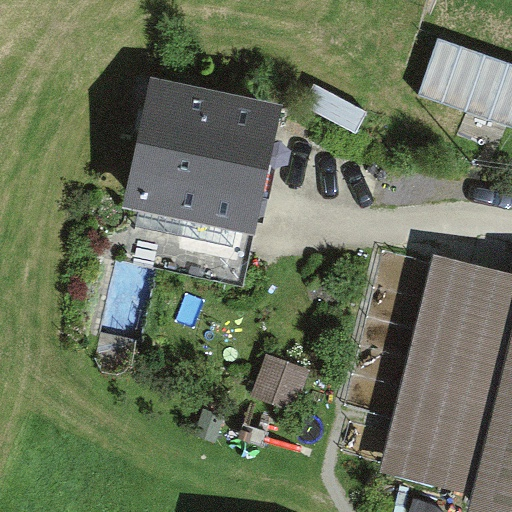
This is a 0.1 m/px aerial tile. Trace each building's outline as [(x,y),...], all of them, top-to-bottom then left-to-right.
[(511,46),(446,26),(428,83),(511,109),(511,46)] [(268,113),(156,91),(135,197),(247,219),(268,113)] [(369,336),(417,345),(435,246),(387,237),(369,336)] [(511,511),(511,301),(453,288),(406,488),(491,508),(489,511),(511,511)] [(272,342),(262,386),(310,397),(320,354),(272,342)]
